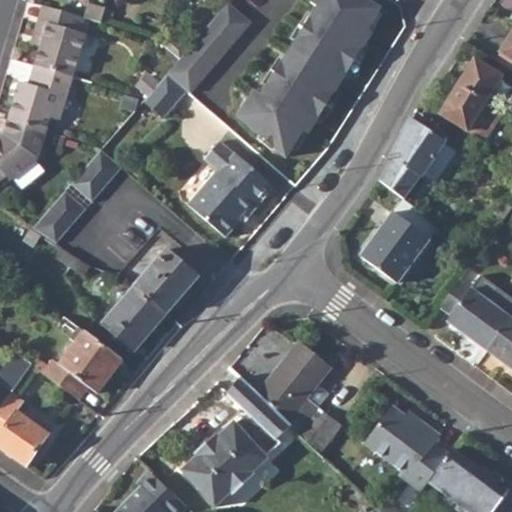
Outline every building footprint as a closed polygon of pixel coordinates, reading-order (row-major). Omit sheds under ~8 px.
[(316,11),(262,98),(254,93),(237,118),(284,160),(301,133),(306,136),(370,34),(365,31),(377,11),(358,0),(310,0),(307,6),(316,11)] [(191,92),(251,23),(228,2),(187,50),(178,59),(168,71),(180,82),(187,88),(191,92)] [(103,9),(88,5),(85,19),(98,24),(103,9)] [(45,23),(50,9),(42,7),(38,21),(45,23)] [(35,67),(72,78),(83,41),(86,35),(81,34),(85,19),(50,9),(45,23),(38,21),(33,37),(43,40),(40,47),(35,67)] [(511,32),(500,52),(511,59),(511,32)] [(187,50),(172,36),(163,47),(178,59),(187,50)] [(31,45),(40,47),(43,40),(33,37),(31,45)] [(460,84),(486,101),(502,76),(475,59),(460,84)] [(30,127),(45,131),(49,117),(60,120),(72,78),(35,67),(28,85),(18,82),(8,120),(17,123),(30,127)] [(156,109),(180,82),(168,71),(145,99),(156,109)] [(163,116),(187,88),(180,82),(156,109),(163,116)] [(460,84),(441,113),(485,141),(503,112),(486,101),(460,84)] [(404,199),(422,174),(443,143),(443,142),(445,141),(413,118),(382,179),(404,199)] [(12,136),(17,123),(8,120),(4,134),(12,136)] [(0,181),(7,176),(9,180),(37,159),(45,131),(30,127),(17,123),(12,136),(4,134),(0,136),(0,181)] [(237,215),(243,209),(250,215),(276,187),(222,141),(205,160),(218,171),(189,204),(226,237),(242,219),(237,215)] [(433,183),(456,152),(443,143),(422,174),(433,183)] [(102,148),(72,183),(93,201),(123,166),(102,148)] [(66,190),(33,229),(56,244),(86,208),(66,190)] [(362,259),(398,286),(431,242),(395,215),(362,259)] [(58,258),(84,275),(90,266),(63,248),(58,258)] [(199,275),(168,248),(135,286),(166,313),(199,275)] [(449,324),(489,354),(511,322),(511,305),(480,281),(472,292),(460,283),(440,309),(453,318),(449,324)] [(134,351),(166,313),(135,286),(103,324),(134,351)] [(60,363),(97,392),(122,360),(63,316),(60,321),(74,331),(70,338),(76,342),(60,363)] [(511,322),(489,354),(511,371),(511,322)] [(290,424),(298,432),(317,407),(306,397),(330,367),(298,342),(258,393),(290,424)] [(0,373),(0,382),(11,390),(31,363),(15,352),(0,373)] [(245,412),(260,427),(262,426),(276,440),(290,424),(258,393),(240,377),(225,394),(245,412)] [(366,445),(403,472),(409,476),(410,485),(422,493),(430,484),(451,455),(436,444),(441,438),(420,422),(417,426),(406,418),(393,408),(366,445)] [(0,448),(26,466),(48,433),(16,410),(8,421),(0,415),(0,448)] [(276,440),(262,426),(260,427),(245,412),(235,422),(266,455),(279,442),(276,440)] [(406,418),(417,426),(420,422),(409,414),(406,418)] [(233,493),(255,473),(252,470),(268,457),(266,455),(235,422),(234,420),(195,452),(197,455),(181,469),(215,506),(230,491),(233,493)] [(430,484),(467,511),(496,511),(510,494),(454,452),(451,455),(430,484)] [(116,511),(183,511),(189,508),(149,467),(143,476),(141,488),(116,511)] [(399,476),(410,485),(409,476),(403,472),(399,476)] [(380,508),(383,511),(388,511),(394,506),(387,501),(380,508)]
